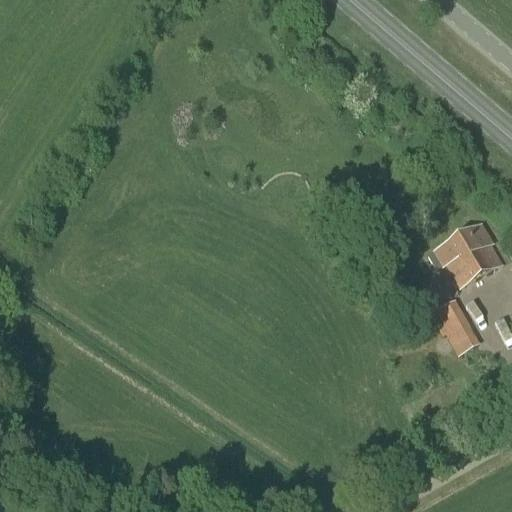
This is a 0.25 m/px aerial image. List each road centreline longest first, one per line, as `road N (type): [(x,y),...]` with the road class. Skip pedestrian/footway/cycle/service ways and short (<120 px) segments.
road 1 (primary): [(511,135),(354,0)]
road 2 (unclassified): [(511,81),(417,0)]
